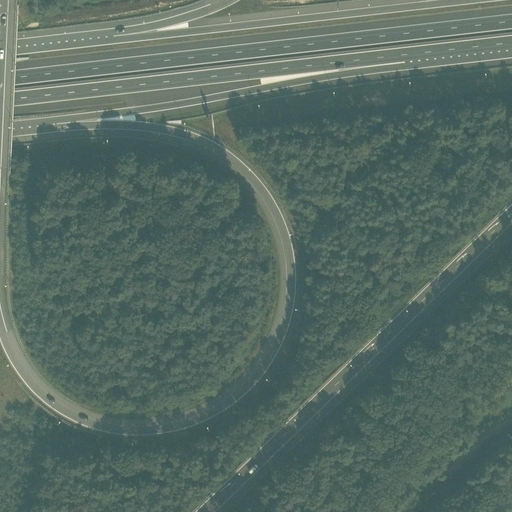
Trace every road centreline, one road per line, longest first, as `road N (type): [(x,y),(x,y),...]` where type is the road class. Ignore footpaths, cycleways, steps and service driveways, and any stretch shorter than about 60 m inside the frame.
road 1 (motorway): [(56,121),(177,132),(231,160),(260,189),(282,230),(290,274),(284,320),(266,360),(230,399),(195,419),(152,429),(98,425),(61,410),(19,368),(0,325)]
road 2 (motorway): [(511,20),(0,79)]
road 3 (motorway): [(211,511),(511,216)]
road 4 (motorway): [(0,100),(408,57)]
road 5 (motorway): [(56,121),(233,95),(408,57)]
road 6 (motorway): [(451,0),(109,37)]
road 7 (track): [(396,511),(511,387)]
road 8 (motorway): [(230,0),(109,37)]
